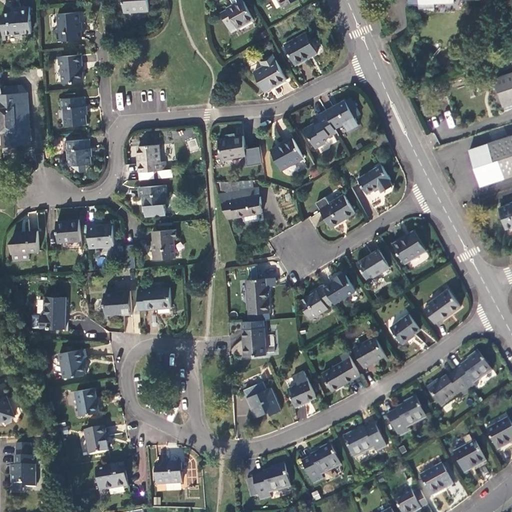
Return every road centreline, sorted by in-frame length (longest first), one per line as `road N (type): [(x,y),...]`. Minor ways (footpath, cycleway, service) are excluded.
road 1 (residential): [(500,312),(373,395),(282,441),(236,449),(204,443)]
road 2 (residential): [(373,62),(290,103),(132,121),(119,130)]
road 3 (residential): [(195,345),(143,348),(130,359),(129,397),(146,421),(204,443)]
road 4 (residential): [(434,190),(326,253),(282,256)]
road 5 (residential): [(119,130),(116,169),(103,190),(16,211)]
road 6 (tertiary): [(434,190),(373,62)]
road 7 (unknown): [(447,215),(473,200),(468,146),(511,130)]
